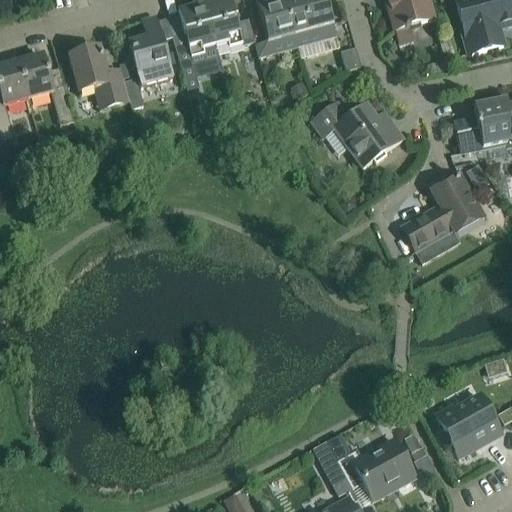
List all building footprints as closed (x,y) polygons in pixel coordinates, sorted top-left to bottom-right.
[(177,14),(182,33),(190,60),(202,56),(201,53),(215,49),(201,0),(189,0),(192,10),(177,14)] [(212,0),(201,0),(215,49),(228,45),(229,49),(242,46),(229,0),(228,0),(214,4),(212,0)] [(267,0),(254,0),(258,16),(266,45),(253,49),(257,62),(297,51),(299,51),(286,4),(270,9),(267,0)] [(302,0),(286,4),(299,51),(336,41),(332,28),(324,0),(302,0)] [(383,0),(393,34),(394,33),(398,48),(414,44),(410,29),(434,23),(427,0),(383,0)] [(511,0),(459,0),(453,2),(468,58),(503,48),(496,25),(511,21),(511,0)] [(128,46),(137,80),(140,92),(171,84),(154,20),(141,24),(146,41),(128,46)] [(93,93),(99,115),(129,107),(123,86),(120,74),(106,78),(99,52),(68,61),(78,97),(93,93)] [(354,52),(339,56),(344,75),(359,71),(354,52)] [(17,66),(28,102),(52,95),(42,59),(17,66)] [(196,85),(191,64),(181,67),(186,87),(196,85)] [(0,101),(2,109),(28,102),(17,66),(0,71),(0,101)] [(135,82),(123,86),(129,107),(131,112),(142,109),(135,82)] [(301,84),(289,91),(296,103),(308,96),(301,84)] [(65,97),(52,100),(60,129),(73,125),(65,97)] [(475,121),(453,126),(460,156),(482,151),(511,145),(511,140),(506,109),(505,104),(504,104),(473,110),(475,121)] [(334,132),(351,156),(363,171),(401,143),(390,127),(382,133),(364,109),(348,120),(338,105),(321,117),(310,126),(321,141),(334,132)] [(5,113),(0,114),(0,145),(13,141),(5,113)] [(483,220),(469,196),(459,179),(430,196),(440,214),(415,228),(413,224),(401,231),(415,255),(452,234),(454,237),(483,220)] [(502,363),(484,369),(488,381),(506,375),(502,363)] [(435,419),(458,461),(474,452),(472,449),(498,435),(479,399),(453,414),(451,410),(435,419)] [(511,410),(498,419),(504,428),(511,423),(511,410)] [(337,439),(326,445),(326,446),(329,452),(336,464),(348,458),(337,439)] [(348,458),(336,464),(344,478),(352,494),(353,495),(364,490),(373,507),(374,507),(372,502),(397,488),(400,493),(415,484),(393,444),(353,466),(348,458)] [(326,446),(312,454),(315,460),(329,452),(326,446)] [(415,467),(414,467),(425,488),(437,482),(425,461),(415,467)] [(344,478),(329,486),(338,502),(352,494),(344,478)] [(242,511),(234,498),(222,505),(226,511),(242,511)] [(328,511),(352,511),(347,502),(328,511)]
